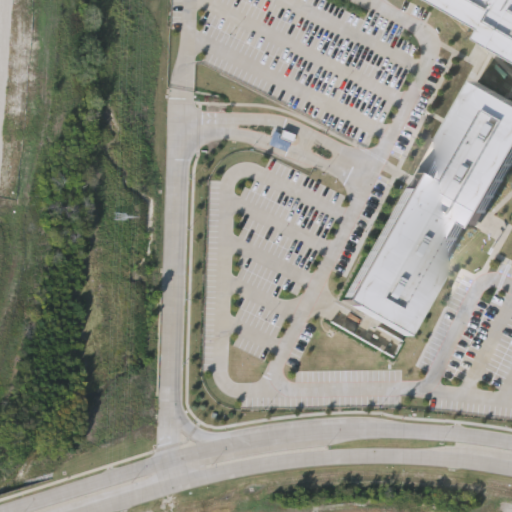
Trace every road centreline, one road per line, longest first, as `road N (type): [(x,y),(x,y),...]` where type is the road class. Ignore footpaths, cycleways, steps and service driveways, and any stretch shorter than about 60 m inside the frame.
road 1 (tertiary): [(511,444),(344,429),(241,439),(0,510)]
road 2 (tertiary): [(81,511),(243,465),(338,454),(441,456),(511,471)]
